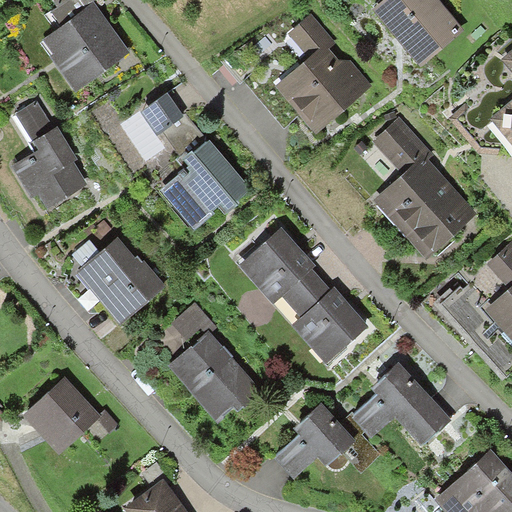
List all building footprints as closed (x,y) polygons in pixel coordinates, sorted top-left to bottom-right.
[(96,0),(53,0),(59,7),(51,14),(63,30),(43,46),(77,93),(130,54),(105,19),(93,3),(96,0)] [(387,0),(374,11),(421,67),(463,31),(436,0),(387,0)] [(326,46),(330,50),(337,44),(312,14),(289,34),(311,60),(326,46)] [(326,46),(311,60),(277,88),(316,134),(372,86),(351,62),(340,61),(330,50),(326,46)] [(511,53),(503,61),(511,72),(511,102),(491,121),(511,145),(511,53)] [(183,118),(168,97),(143,115),(158,136),(183,118)] [(57,131),(38,99),(14,113),(37,151),(12,166),(32,199),(39,195),(48,210),(86,187),(72,164),(77,160),(59,130),(57,131)] [(402,118),(373,144),(403,177),(374,202),(426,261),(478,215),(430,161),(436,156),(402,118)] [(251,192),(208,142),(185,162),(190,168),(159,194),(191,232),(219,208),(224,214),(234,206),(251,192)] [(283,230),(241,267),(276,307),(285,300),(303,322),(295,329),(327,367),(370,330),(351,308),(334,289),(330,292),(310,268),(314,265),(297,245),(283,230)] [(119,240),(101,256),(91,242),(72,256),(66,276),(70,277),(67,287),(91,315),(98,314),(105,308),(122,328),(168,288),(140,255),(135,259),(119,240)] [(511,241),(473,275),(467,268),(460,274),(470,284),(464,289),(460,285),(439,304),(476,344),(506,378),(511,372),(511,241)] [(195,301),(160,333),(182,357),(170,368),(187,386),(219,421),(234,407),(239,412),(255,398),(251,394),(261,385),(214,334),(220,328),(195,301)] [(452,422),(401,363),(377,384),(370,390),(377,397),(353,419),(371,440),(396,419),(421,448),(452,422)] [(65,379),(23,418),(60,457),(90,429),(100,440),(118,424),(104,410),(100,415),(65,379)] [(354,440),(321,404),(302,421),(294,428),(301,436),(275,460),(291,478),(316,455),(325,466),(354,440)] [(511,511),(511,473),(492,451),(437,500),(447,511),(511,511)] [(193,511),(157,459),(144,469),(152,481),(125,499),(134,511),(193,511)]
